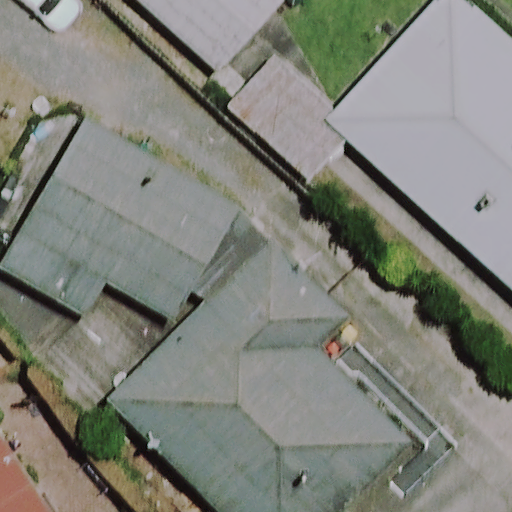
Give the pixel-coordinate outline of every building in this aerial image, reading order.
[(131,0),(215,76),(285,0),(131,0)] [(511,53),(453,0),(437,0),(325,124),(511,294),(511,53)] [(236,213),(89,120),(0,262),(0,267),(82,319),(106,281),(168,321),(236,213)] [(338,324),(264,248),(107,400),(216,511),(340,511),(406,448),(311,351),(338,324)] [(0,511),(48,511),(0,436),(0,511)]
